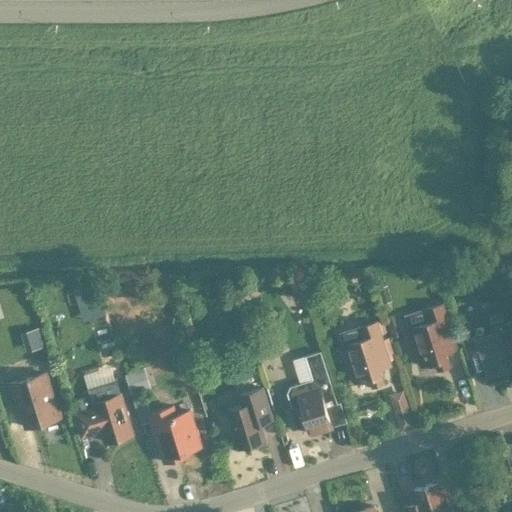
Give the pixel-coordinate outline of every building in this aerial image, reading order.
[(444,350),(456,346),(441,301),(424,307),(428,319),(408,326),(420,364),(434,359),(437,368),(449,364),(444,350)] [(478,353),(486,376),(504,371),(498,351),(511,347),(511,318),(489,325),(491,331),(462,340),(467,356),(478,353)] [(362,336),(342,342),(344,348),(341,349),(344,359),(347,358),(355,380),(368,376),(371,385),(383,381),(378,366),(390,363),(376,319),(359,324),(362,336)] [(0,329),(0,358),(17,353),(9,327),(0,329)] [(296,348),(282,351),(288,375),(302,372),(296,348)] [(336,399),(319,348),(304,353),(312,377),(291,383),(287,392),(297,425),(306,422),(309,432),(331,425),(324,403),(336,399)] [(26,425),(64,413),(60,397),(53,400),(44,371),(5,383),(11,403),(18,401),(26,425)] [(87,385),(89,391),(77,395),(81,407),(73,410),(81,434),(101,428),(104,440),(132,431),(115,376),(87,385)] [(447,383),(453,398),(464,394),(459,379),(447,383)] [(186,448),(200,444),(190,413),(205,408),(197,382),(183,387),(188,404),(174,409),(172,404),(148,411),(163,460),(187,453),(186,448)] [(375,388),(381,420),(400,417),(395,384),(375,388)] [(239,445),(264,437),(260,423),(272,419),(261,385),(238,392),(241,403),(227,407),(239,445)] [(511,439),(502,442),(510,467),(511,466),(511,439)] [(412,498),(401,501),(403,511),(457,511),(445,473),(408,485),(412,498)]
